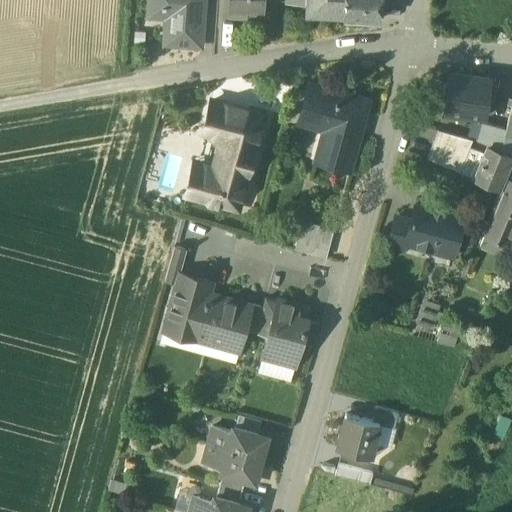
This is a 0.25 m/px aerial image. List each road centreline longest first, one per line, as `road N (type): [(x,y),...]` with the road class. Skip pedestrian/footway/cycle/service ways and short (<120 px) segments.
road 1 (residential): [(415,51),(336,46),(152,78)]
road 2 (residential): [(287,511),(352,275)]
road 3 (residential): [(352,275),(415,51)]
road 4 (unclassified): [(152,78),(0,104)]
